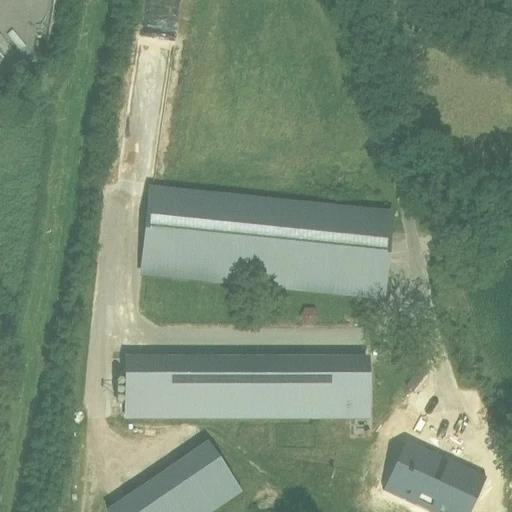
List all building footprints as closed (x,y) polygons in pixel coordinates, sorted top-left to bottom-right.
[(389,217),(150,193),(142,273),(381,298),(389,217)] [(451,382),(505,373),(493,303),(439,313),(451,382)] [(325,419),(366,419),(366,363),(325,363),(325,419)] [(511,379),(476,385),(483,426),(511,421),(511,379)] [(408,442),(384,492),(426,511),(466,511),(483,477),(473,473),(408,442)]
